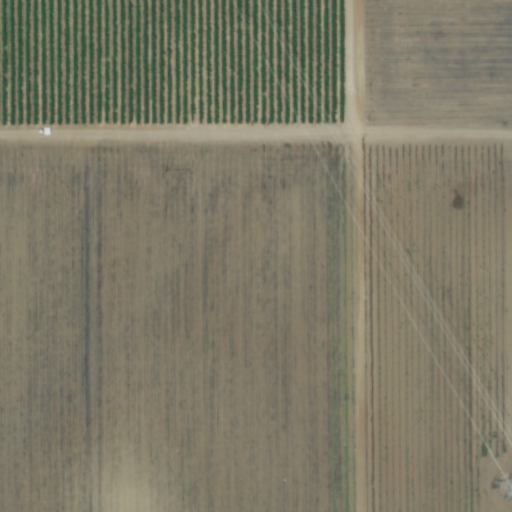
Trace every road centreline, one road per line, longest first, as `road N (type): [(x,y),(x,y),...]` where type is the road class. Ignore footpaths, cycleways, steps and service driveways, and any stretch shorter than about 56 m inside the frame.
road 1 (track): [(0,137),(511,131)]
road 2 (track): [(351,0),(354,134)]
